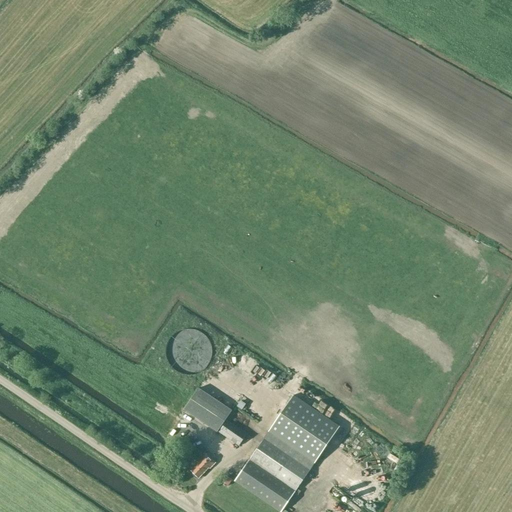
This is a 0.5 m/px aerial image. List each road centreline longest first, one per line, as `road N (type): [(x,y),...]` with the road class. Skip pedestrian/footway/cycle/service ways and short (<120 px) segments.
road 1 (track): [(0,191),(164,18),(194,11),(258,42),(309,0)]
road 2 (unclassified): [(193,511),(0,379)]
